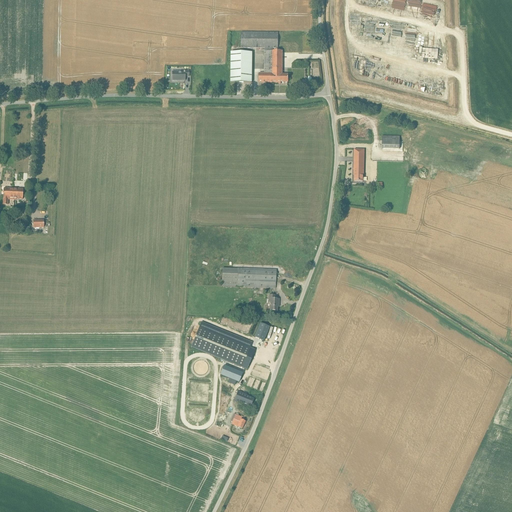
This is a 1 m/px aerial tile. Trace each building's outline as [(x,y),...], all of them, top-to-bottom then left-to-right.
[(259,73),(259,83),(281,83),(281,82),(288,83),(288,75),(283,75),(282,54),(283,52),(278,52),(278,32),(241,32),(241,48),(266,49),(266,73),(259,73)] [(438,58),(438,49),(427,49),(427,55),(428,55),(428,59),(438,58)] [(231,52),(231,77),(231,82),(231,83),(252,83),(252,52),(231,52)] [(172,72),(172,81),(185,81),(185,77),(186,77),(186,76),(188,76),(188,77),(189,77),(189,71),(182,71),(182,73),(172,72)] [(400,150),(400,137),(382,137),(382,149),(400,150)] [(364,150),(354,150),(354,157),(354,162),(354,174),(354,182),(363,182),(364,175),(364,150)] [(372,181),(403,182),(403,162),(373,162),(372,181)] [(8,199),(14,200),(15,194),(13,194),(13,189),(4,188),(3,205),(8,205),(8,199)] [(15,194),(14,200),(22,200),(23,189),(13,189),(13,194),(15,194)] [(33,220),(33,228),(44,228),(44,220),(33,220)] [(276,271),(223,269),(222,287),(267,288),(275,289),(276,271)] [(275,299),(275,296),(269,296),(269,303),(270,303),(270,311),(277,312),(277,307),(279,307),(277,307),(277,304),(279,304),(279,305),(279,300),(275,299)] [(199,328),(191,347),(242,368),(247,370),(254,351),(250,348),(252,343),(201,322),(199,328)] [(260,324),(254,337),(264,341),(269,327),(260,324)] [(224,366),(220,376),(239,383),(242,374),(224,366)] [(238,392),(234,402),(240,404),(240,403),(250,407),(253,399),(246,397),(246,396),(238,392)] [(232,424),(242,429),(244,426),(243,425),(244,424),(244,425),(245,422),(241,420),(242,418),(236,415),(232,424)]
